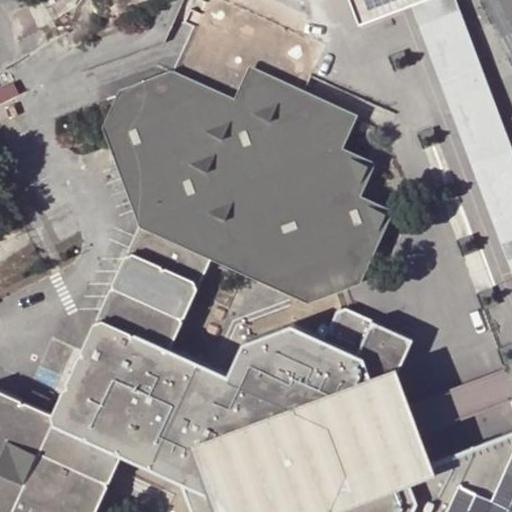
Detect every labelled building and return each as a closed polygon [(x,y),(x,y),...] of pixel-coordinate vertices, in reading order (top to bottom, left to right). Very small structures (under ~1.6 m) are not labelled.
[(303,94),(306,89),(312,74),(325,46),(227,0),(207,0),(176,68),(174,73),(240,103),(254,71),(303,94)] [(378,14),(372,0),(365,0),(372,16),(378,14)] [(372,0),(378,14),(415,0),(372,0)] [(511,127),(466,0),(420,0),(511,253),(511,127)] [(337,150),(348,125),(352,117),(303,94),(254,71),(240,103),(174,73),(173,75),(124,92),(110,122),(145,216),(226,256),(225,258),(311,297),(359,278),(389,213),(356,198),(370,165),(337,150)] [(54,417),(0,392),(0,511),(99,511),(127,453),(186,481),(197,511),(511,511),(511,432),(428,464),(412,421),(397,379),(399,372),(394,370),(405,344),(411,347),(414,340),(346,309),(330,343),(299,328),(249,346),(234,378),(175,350),(218,259),(149,227),(137,233),(99,318),(104,327),(90,355),(83,352),(54,417)] [(104,327),(99,318),(83,352),(90,355),(104,327)] [(399,372),(411,347),(405,344),(394,370),(399,372)]
